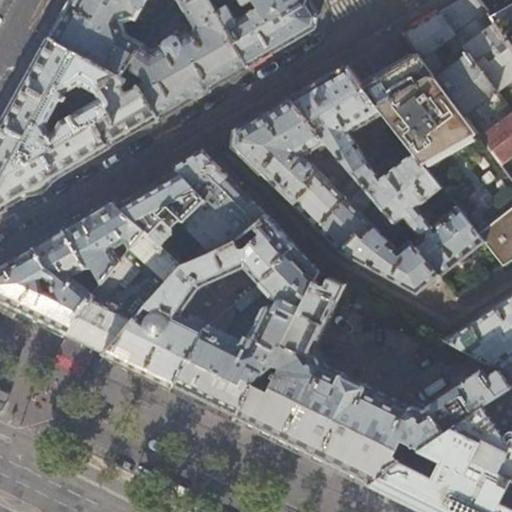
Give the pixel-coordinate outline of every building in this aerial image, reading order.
[(72,0),(52,36),(94,60),(98,51),(109,57),(104,66),(122,76),(128,67),(143,45),(143,44),(127,36),(124,24),(135,20),(138,21),(149,0),(72,0)] [(208,0),(178,0),(194,26),(196,28),(193,34),(187,31),(178,36),(175,35),(164,42),(164,45),(156,50),(155,48),(151,51),(143,45),(128,67),(143,77),(145,81),(138,85),(142,87),(143,88),(159,118),(200,95),(248,66),(211,4),(208,0)] [(313,29),(316,14),(307,0),(218,0),(211,4),(248,66),(281,47),(313,29)] [(462,0),(457,3),(439,13),(455,35),(486,10),(479,0),(462,0)] [(511,0),(489,13),(496,23),(511,44),(511,0)] [(455,35),(439,13),(420,24),(403,34),(418,54),(465,116),(498,92),(464,48),(455,35)] [(511,44),(496,23),(464,48),(498,92),(511,81),(511,44)] [(94,60),(52,36),(0,130),(0,210),(69,171),(159,118),(143,88),(142,87),(125,98),(119,87),(130,81),(122,76),(104,66),(94,60)] [(363,86),(362,86),(383,113),(414,153),(441,188),(457,208),(484,244),(503,267),(511,261),(511,178),(505,169),(502,165),(481,138),(465,116),(418,54),(417,55),(388,71),(363,86)] [(320,83),(291,99),(330,146),(355,175),(370,193),(396,224),(404,218),(408,220),(408,222),(415,231),(418,232),(419,237),(412,243),(439,276),(441,278),(484,244),(457,208),(430,228),(415,209),(441,188),(414,153),(379,179),(369,166),(351,133),(383,113),(362,86),(346,67),(320,83)] [(330,146),(291,99),(261,117),(235,131),(233,146),(250,162),(279,191),(311,222),(340,251),(363,264),(417,294),(439,276),(412,243),(404,234),(392,243),(379,230),(384,225),(370,212),(365,216),(355,207),(370,193),(355,175),(339,192),(332,184),(336,180),(331,174),(327,178),(311,162),(305,158),(318,150),(320,152),(330,146)] [(511,114),(481,138),(502,165),(511,157),(511,114)] [(190,158),(175,166),(207,198),(220,184),(227,177),(210,160),(201,151),(190,158)] [(231,222),(207,198),(175,166),(143,184),(112,203),(144,233),(182,268),(237,240),(245,236),(231,222)] [(220,184),(207,198),(231,222),(244,208),(220,184)] [(244,208),(231,222),(245,236),(254,228),(267,216),(251,200),(244,208)] [(88,217),(64,230),(86,269),(97,288),(120,262),(113,250),(126,243),(130,250),(144,233),(112,203),(88,217)] [(269,216),(267,216),(254,228),(260,235),(244,249),(239,247),(237,240),(182,268),(147,307),(156,312),(154,315),(150,320),(148,324),(148,327),(134,321),(105,354),(139,370),(174,388),(188,358),(192,359),(207,327),(189,318),(185,310),(200,288),(244,267),(259,283),(278,266),(277,265),(297,246),(269,216)] [(86,269),(64,230),(0,267),(0,302),(10,307),(66,335),(74,316),(90,297),(68,277),(86,269)] [(90,297),(74,316),(66,335),(75,339),(87,345),(99,351),(105,354),(134,321),(147,307),(182,268),(144,233),(130,250),(120,262),(97,288),(90,297)] [(309,259),(297,246),(277,265),(278,266),(259,283),(272,296),(279,300),(275,308),(273,307),(272,306),(271,306),(270,306),(268,306),(267,307),(266,307),(265,308),(264,309),(264,310),(263,311),(250,336),(246,334),(242,342),(223,333),(231,316),(232,315),(232,312),(231,311),(231,309),(230,308),(207,327),(192,359),(188,358),(174,388),(206,403),(236,418),(253,383),(254,381),(273,365),(275,363),(315,281),(320,270),(309,259)] [(327,286),(315,281),(275,363),(273,365),(280,368),(269,390),(253,383),(236,418),(302,451),(368,483),(405,458),(400,454),(411,432),(430,441),(511,387),(500,372),(488,380),(481,370),(427,405),(425,404),(423,403),(422,402),(420,401),(417,401),(414,402),(412,403),(411,404),(409,405),(408,407),(324,365),(325,362),(326,360),(326,358),(326,356),(325,353),(324,352),(323,350),(321,349),(320,347),(318,346),(347,286),(331,278),(327,286)] [(354,309),(381,323),(385,317),(393,321),(398,313),(361,293),(354,309)] [(511,295),(511,296),(463,328),(446,339),(497,366),(511,355),(511,295)] [(93,364),(99,351),(87,345),(75,339),(69,352),(93,364)] [(511,511),(511,386),(511,387),(430,441),(405,458),(368,483),(425,511),(511,511)] [(104,511),(56,488),(47,505),(43,511),(104,511)]
